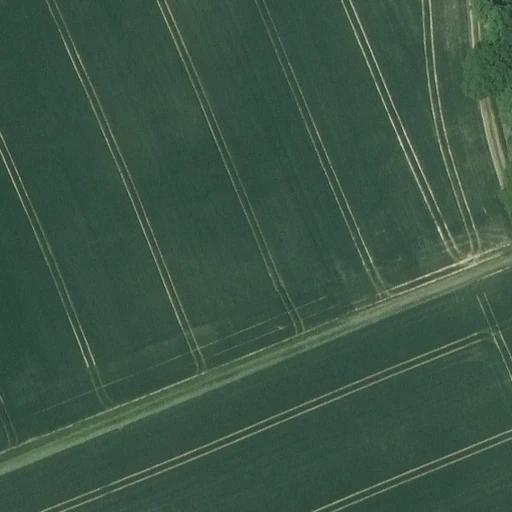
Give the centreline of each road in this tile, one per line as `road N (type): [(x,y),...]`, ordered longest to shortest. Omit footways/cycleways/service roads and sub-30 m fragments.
road 1 (track): [(0,471),(511,263)]
road 2 (track): [(468,0),(482,102),(511,204)]
